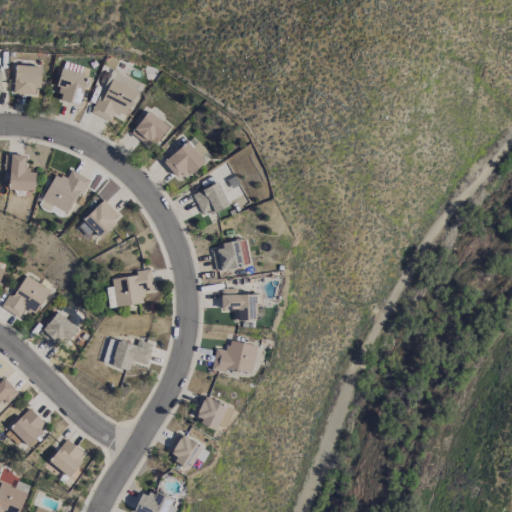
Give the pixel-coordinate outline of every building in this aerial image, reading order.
[(38,95),(39,66),(15,65),(14,94),(38,95)] [(88,76),(64,69),(55,99),(79,106),(88,76)] [(142,84),(111,69),(91,113),(109,121),(112,116),(124,122),(142,84)] [(155,137),(158,140),(168,128),(148,111),(131,131),(147,146),(155,137)] [(181,181),(211,156),(194,136),(164,161),(181,181)] [(25,155),(4,154),(4,170),(9,170),(8,190),(34,191),(35,170),(24,170),(25,155)] [(56,174),(41,199),(66,213),(78,191),(82,193),(89,181),(71,170),(65,179),(56,174)] [(202,215),(206,213),(212,223),(219,219),(215,213),(229,205),(216,182),(192,195),(202,215)] [(88,235),(93,230),(99,237),(118,220),(101,201),(77,224),(88,235)] [(215,271),(249,265),(245,240),(210,246),(215,271)] [(144,303),(142,292),(153,290),(150,269),(135,271),(135,275),(111,279),(112,287),(106,288),(108,308),(144,303)] [(49,290),(23,274),(2,308),(18,318),(24,309),(34,315),(49,290)] [(221,289),(221,310),(237,310),(237,321),(256,321),(256,295),(237,295),(237,289),(221,289)] [(77,328),(57,313),(41,335),(55,345),(61,338),(67,342),(77,328)] [(103,364),(129,370),(131,360),(148,364),(153,344),(139,341),(137,346),(109,339),(103,364)] [(257,346),(229,340),(227,350),(215,348),(211,369),(226,373),(227,369),(251,374),(257,346)] [(215,430),(226,406),(202,395),(192,415),(201,419),(199,423),(215,430)] [(9,428),(27,447),(41,433),(38,430),(44,424),(29,408),(9,428)] [(173,463),(191,470),(201,445),(175,434),(168,452),(176,455),(173,463)] [(49,462),(70,476),(85,453),(65,439),(49,462)] [(47,470),(72,485),(79,475),(73,471),(70,477),(50,465),(47,470)] [(19,511),(29,486),(17,482),(14,488),(0,482),(0,511),(19,511)] [(141,493),(133,511),(134,511),(166,511),(173,499),(152,489),(149,496),(141,493)]
